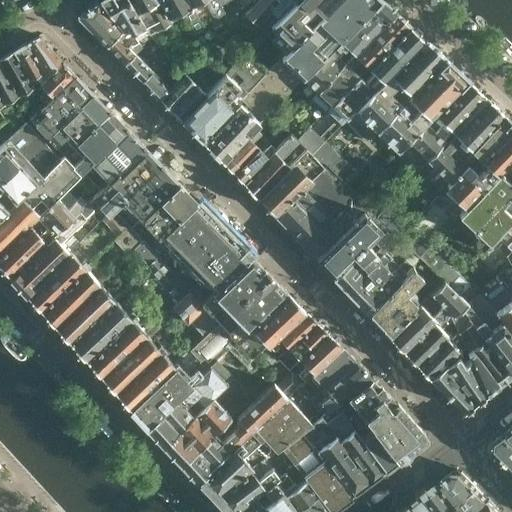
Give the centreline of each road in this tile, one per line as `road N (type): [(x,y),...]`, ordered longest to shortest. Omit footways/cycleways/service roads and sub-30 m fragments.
road 1 (residential): [(50,9),(72,44),(511,490)]
road 2 (residential): [(202,511),(0,291)]
road 3 (residential): [(405,0),(511,97)]
